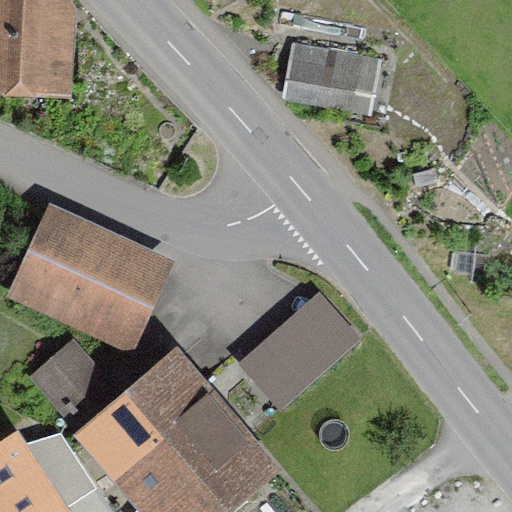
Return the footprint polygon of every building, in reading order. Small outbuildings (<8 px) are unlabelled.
[(0,0),(0,80),(67,84),(69,28),(55,28),(56,18),(47,0),(0,0)] [(297,49),(288,95),(347,106),(356,60),(297,49)] [(49,226),(23,282),(132,331),(157,276),(49,226)] [(325,282),(243,356),(288,406),(370,332),(325,282)] [(86,436),(99,425),(165,371),(155,360),(121,361),(99,379),(73,350),(40,378),(86,436)] [(204,511),(251,472),(165,371),(99,425),(156,492),(138,507),(142,511),(204,511)] [(0,506),(0,511),(53,511),(35,483),(0,506)]
